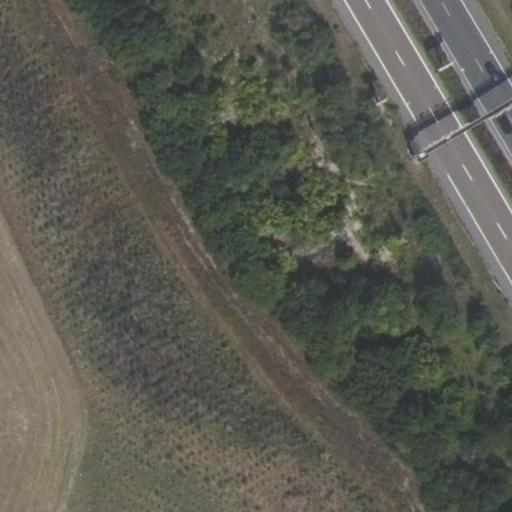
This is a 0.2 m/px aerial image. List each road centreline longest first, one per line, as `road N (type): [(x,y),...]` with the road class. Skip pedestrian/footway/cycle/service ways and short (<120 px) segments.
road 1 (trunk): [(361,0),(511,252)]
road 2 (trunk): [(511,119),(440,0)]
